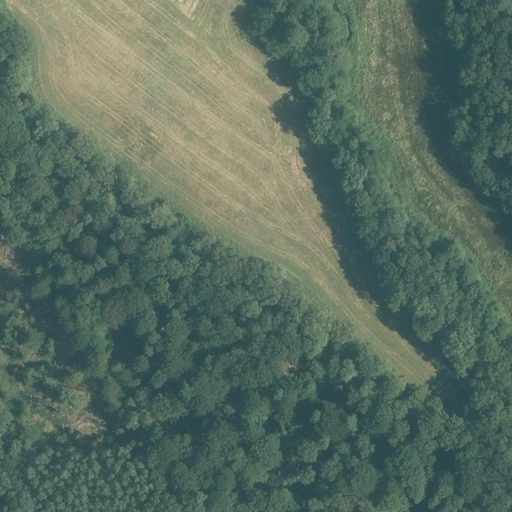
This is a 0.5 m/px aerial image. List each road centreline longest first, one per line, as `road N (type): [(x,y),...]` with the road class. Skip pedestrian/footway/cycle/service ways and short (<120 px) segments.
road 1 (track): [(238,511),(32,158),(0,139)]
road 2 (tertiary): [(218,511),(41,211),(0,173)]
road 3 (track): [(352,511),(511,393)]
